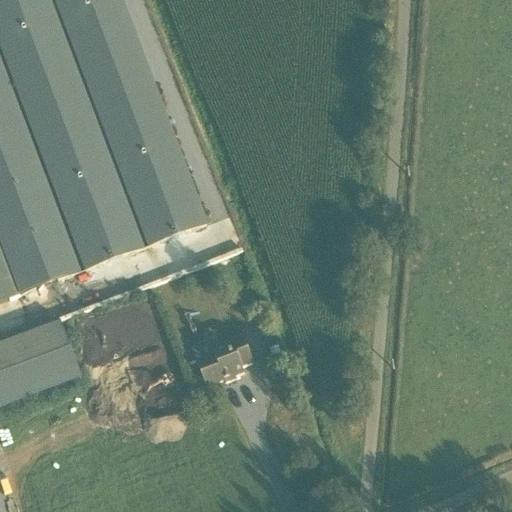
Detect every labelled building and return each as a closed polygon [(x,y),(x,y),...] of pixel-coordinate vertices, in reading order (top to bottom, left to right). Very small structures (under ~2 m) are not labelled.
[(0,0),(0,234),(24,298),(210,228),(125,0),(0,0)] [(0,308),(22,300),(0,240),(0,308)] [(244,264),(221,266),(223,286),(246,284),(244,264)] [(0,413),(80,384),(58,327),(0,348),(0,413)] [(217,356),(195,366),(208,395),(247,378),(245,373),(255,368),(243,341),(215,353),(217,356)]
